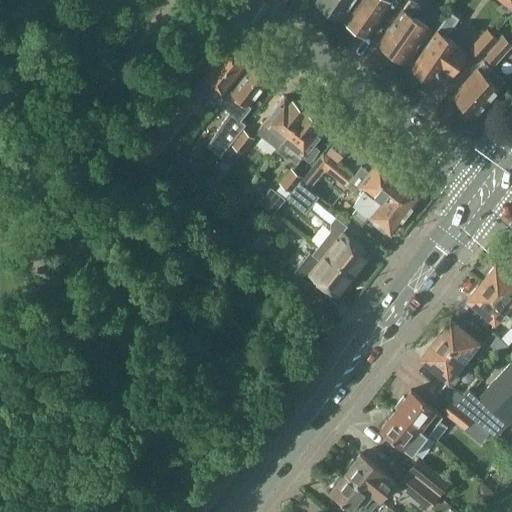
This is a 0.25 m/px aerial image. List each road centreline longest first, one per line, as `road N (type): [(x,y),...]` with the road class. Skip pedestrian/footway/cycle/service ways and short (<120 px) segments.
road 1 (secondary): [(235,511),(485,190)]
road 2 (residential): [(469,172),(237,0)]
